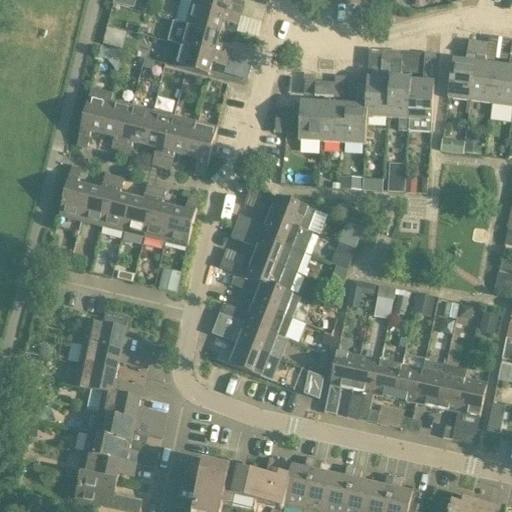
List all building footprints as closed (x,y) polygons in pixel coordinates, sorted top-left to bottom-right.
[(192,0),(192,4),(241,18),(243,8),(228,4),(229,0),(192,0)] [(186,25),(220,34),(223,23),(238,27),(241,18),(192,4),(186,25)] [(181,46),(230,59),(232,50),(217,46),(220,34),(186,25),(181,46)] [(475,64),(477,44),(468,43),(467,56),(464,62),(452,61),(447,100),(470,103),(475,64)] [(496,67),(491,105),(511,108),(511,43),(508,68),(496,67)] [(470,103),(491,105),(496,67),(484,65),(487,45),(477,44),(475,64),(470,103)] [(230,59),(181,46),(175,68),(208,77),(212,65),(227,69),(230,59)] [(389,81),(391,53),(382,53),(380,80),(366,79),(365,107),(366,107),(365,118),(366,118),(387,120),(389,81)] [(408,131),(411,82),(399,81),(400,54),(391,53),(389,81),(387,120),(397,120),(397,130),(408,131)] [(411,82),(408,131),(430,132),(433,83),(435,63),(436,56),(426,55),(424,83),(411,82)] [(365,146),(366,118),(365,118),(366,107),(365,107),(366,79),(358,79),(357,100),(355,107),(344,106),(342,145),(365,146)] [(314,97),(323,98),(324,85),(315,84),(314,97)] [(324,85),(323,98),(333,98),(334,85),(324,85)] [(83,148),(88,150),(91,134),(103,137),(112,103),(113,95),(92,90),(90,98),(77,147),(83,148)] [(132,108),(112,103),(103,137),(114,140),(111,155),(120,158),(132,108)] [(298,142),(320,144),(323,105),(300,103),(300,111),(276,110),(274,134),(298,135),(298,142)] [(342,145),(344,106),(323,105),(320,144),(342,145)] [(133,144),(145,147),(153,113),(132,108),(120,158),(130,160),(133,144)] [(152,166),(162,168),(174,119),(153,113),(145,147),(156,150),(152,166)] [(175,155),(186,158),(195,124),(174,119),(162,168),(171,170),(175,155)] [(195,124),(186,158),(198,160),(194,176),(205,178),(217,129),(195,124)] [(463,156),(465,145),(442,142),(441,153),(463,156)] [(430,174),(409,173),(410,163),(392,163),(391,192),(429,193),(430,174)] [(60,218),(81,223),(90,189),(78,186),(82,171),(72,168),(60,218)] [(102,228),(115,179),(105,176),(101,192),(90,189),(81,223),(102,228)] [(102,228),(123,233),(132,199),(120,197),(124,181),(115,179),(102,228)] [(144,238),(156,189),(147,187),(143,202),(132,199),(123,233),(144,238)] [(261,191),(250,187),(247,196),(258,200),(261,191)] [(144,238),(165,243),(173,210),(162,207),(166,191),(156,189),(144,238)] [(173,210),(165,243),(187,249),(199,200),(189,197),(185,212),(173,210)] [(277,197),(268,218),(307,233),(315,212),(277,197)] [(261,238),(303,255),(311,235),(307,233),(268,218),(263,231),(259,230),(260,228),(238,219),(235,228),(261,238)] [(333,263),(349,269),(366,229),(349,222),(333,263)] [(258,246),(253,258),(295,275),(303,255),(261,238),(235,228),(231,237),(253,246),(254,244),(258,246)] [(277,290),(288,294),(295,275),(253,258),(245,280),(260,286),(261,285),(276,291),(277,290)] [(230,274),(233,265),(222,261),(219,270),(230,274)] [(257,293),(253,305),(291,320),(299,300),(292,297),(292,296),(288,294),(277,290),(276,291),(261,285),(260,286),(245,280),(234,276),(231,285),(253,293),(254,291),(257,293)] [(367,286),(365,295),(373,297),(374,288),(375,286),(367,285),(367,286)] [(433,315),(436,297),(420,294),(417,312),(433,315)] [(222,306),(219,315),(230,320),(245,325),(276,337),(284,340),(291,320),(253,305),(248,317),(222,306)] [(84,345),(149,359),(152,346),(124,340),(128,319),(105,314),(102,326),(88,323),(84,342),(75,340),(73,346),(83,348),(84,345)] [(230,320),(219,315),(215,326),(211,335),(237,345),(281,362),(288,342),(284,340),(276,337),(245,325),(230,320)] [(83,348),(79,366),(116,374),(118,365),(146,371),(149,359),(84,345),(83,348)] [(281,362),(237,345),(233,355),(227,358),(220,355),(218,362),(272,383),(281,362)] [(352,392),(359,359),(336,354),(324,414),(336,417),(340,395),(339,395),(340,389),(352,392)] [(371,405),(373,396),(380,363),(359,359),(352,392),(345,419),(357,422),(367,424),(370,412),(371,405)] [(401,368),(394,401),(415,405),(424,365),(402,360),(401,368)] [(394,401),(401,368),(380,363),(373,396),(371,405),(380,407),(381,404),(393,407),(394,401)] [(424,363),(424,365),(415,405),(436,410),(445,367),(424,363)] [(74,388),(103,394),(103,393),(140,401),(143,389),(115,382),(116,374),(79,366),(74,388)] [(445,367),(436,410),(457,414),(464,381),(466,372),(445,367)] [(303,395),(318,401),(323,379),(308,373),(303,395)] [(464,381),(457,414),(479,419),(486,386),(464,381)] [(103,393),(103,394),(98,414),(164,428),(166,416),(138,410),(140,401),(103,393)] [(370,412),(367,424),(376,426),(379,414),(370,412)] [(98,414),(94,434),(94,435),(125,442),(125,443),(131,445),(133,435),(161,440),(164,428),(98,414)] [(499,436),(501,428),(502,421),(489,418),(486,433),(487,433),(499,436)] [(400,431),(409,433),(412,421),(402,419),(400,431)] [(412,421),(409,433),(419,435),(421,423),(412,421)] [(442,440),(451,442),(454,430),(444,428),(442,440)] [(454,430),(451,442),(461,444),(463,432),(454,430)] [(88,433),(83,455),(135,467),(138,454),(123,451),(125,443),(125,442),(94,435),(94,434),(88,433)] [(79,478),(81,478),(81,477),(116,485),(118,476),(133,479),(135,467),(83,455),(79,478)] [(291,467),(283,509),(296,511),(302,511),(314,462),(306,460),(304,470),(291,467)] [(283,509),(291,467),(268,462),(265,479),(239,473),(241,465),(232,463),(230,471),(188,462),(184,480),(200,483),(193,511),(221,511),(223,507),(237,511),(236,511),(254,511),(256,506),(272,509),(271,511),(282,511),(283,509)] [(323,511),(331,476),(319,473),(321,464),(314,462),(302,511),(323,511)] [(331,476),(323,511),(344,511),(353,471),(346,469),(344,479),(331,476)] [(361,473),(353,471),(344,511),(365,511),(371,485),(359,482),(361,473)] [(81,477),(81,478),(75,506),(93,510),(93,506),(120,511),(139,511),(141,504),(113,498),(116,485),(81,477)] [(383,488),(371,485),(365,511),(386,511),(393,480),(386,478),(383,488)] [(386,511),(406,511),(411,494),(399,491),(401,482),(393,480),(386,511)] [(411,494),(406,511),(420,511),(424,497),(411,494)] [(482,511),(484,504),(462,499),(460,505),(451,503),(449,511),(482,511)] [(435,511),(449,511),(451,503),(438,500),(435,511)]
